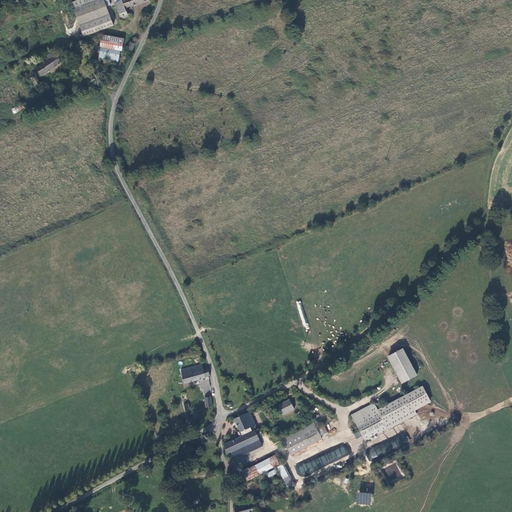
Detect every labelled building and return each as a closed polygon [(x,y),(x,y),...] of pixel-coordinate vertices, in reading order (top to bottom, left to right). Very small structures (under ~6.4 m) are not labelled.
[(105,0),(104,1),(103,0),(79,0),(71,3),(84,37),(112,26),(106,7),(110,6),(108,0),(105,0)] [(121,0),(115,3),(119,17),(122,16),(123,19),(129,17),(128,14),(127,14),(125,8),(147,0),(121,0)] [(123,39),(102,35),(100,46),(120,50),(123,39)] [(132,41),(131,40),(126,50),(131,53),(135,44),(131,43),(132,41)] [(119,52),(101,48),(99,59),(117,63),(119,52)] [(54,52),(45,57),(48,61),(43,64),(36,68),(41,77),(65,60),(61,53),(57,56),(54,52)] [(35,76),(31,79),(35,87),(40,84),(35,76)] [(11,109),(13,113),(24,109),(23,105),(11,109)] [(417,376),(403,348),(387,356),(401,384),(417,376)] [(201,365),(180,370),(184,384),(205,378),(205,377),(210,376),(207,369),(203,370),(201,365)] [(410,418),(416,415),(414,410),(430,401),(422,387),(400,399),(410,418)] [(185,395),(182,395),(188,422),(191,421),(185,395)] [(290,399),(278,405),(283,414),(295,408),(290,399)] [(377,410),(355,422),(365,440),(387,429),(387,430),(410,418),(400,399),(377,410)] [(374,404),(351,415),(355,422),(377,410),(374,404)] [(249,412),(235,419),(240,431),(250,427),(252,431),(242,436),(224,444),(226,454),(230,452),(260,439),(256,430),(257,429),(249,412)] [(304,416),(300,419),(303,426),(308,424),(304,416)] [(314,423),(284,438),(292,454),(322,439),(314,423)] [(250,427),(240,431),(242,436),(252,431),(250,427)] [(406,433),(365,449),(370,461),(411,444),(406,433)] [(260,439),(230,452),(233,460),(263,446),(260,439)] [(345,447),(296,466),(300,476),(349,457),(345,447)] [(275,455),(243,471),(247,480),(279,464),(275,455)] [(283,465),(278,467),(283,478),(288,475),(283,465)] [(371,495),(358,492),(356,502),(369,505),(371,495)] [(199,499),(190,504),(193,508),(202,503),(199,499)] [(242,506),(235,508),(234,511),(254,511),(252,503),(242,506)]
